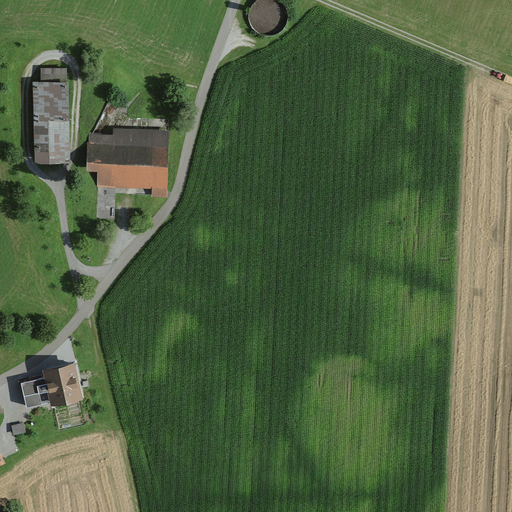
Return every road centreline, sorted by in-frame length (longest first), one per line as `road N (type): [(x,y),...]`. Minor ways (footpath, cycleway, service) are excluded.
road 1 (track): [(109,279),(70,263),(55,188),(27,160),(24,80),(33,63),(59,56)]
road 2 (track): [(138,511),(83,309)]
road 3 (track): [(326,0),(511,78)]
road 4 (track): [(59,56),(74,79),(76,152),(55,188)]
